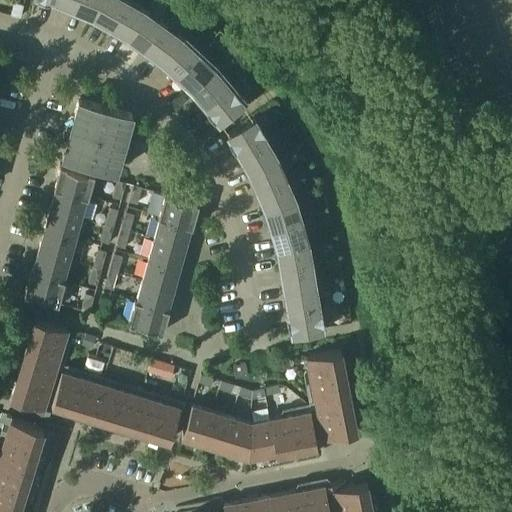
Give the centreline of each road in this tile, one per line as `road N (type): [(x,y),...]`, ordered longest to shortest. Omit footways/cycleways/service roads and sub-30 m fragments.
road 1 (residential): [(257,345),(232,224),(206,167),(121,75),(48,43)]
road 2 (residential): [(0,220),(48,43)]
